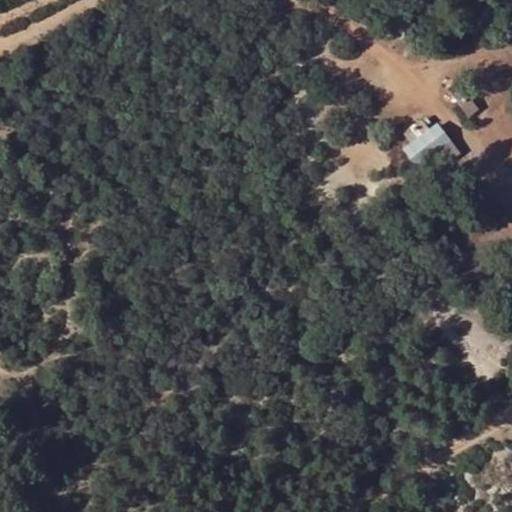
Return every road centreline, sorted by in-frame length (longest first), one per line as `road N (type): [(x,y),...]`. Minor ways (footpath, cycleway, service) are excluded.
road 1 (track): [(511,215),(436,86),(325,0)]
road 2 (track): [(511,439),(396,511)]
